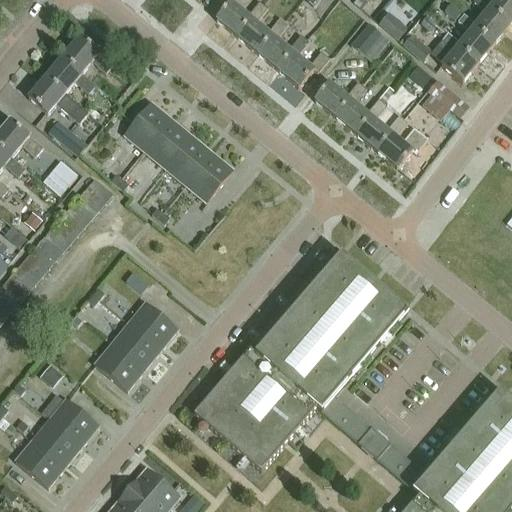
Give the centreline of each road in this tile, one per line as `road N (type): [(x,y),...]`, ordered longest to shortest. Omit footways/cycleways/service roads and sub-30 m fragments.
road 1 (unclassified): [(73,511),(332,195)]
road 2 (unclassified): [(332,195),(95,0)]
road 3 (residential): [(394,241),(511,86)]
road 4 (track): [(0,340),(113,210)]
road 5 (track): [(223,328),(96,230)]
road 6 (unclassified): [(511,337),(394,241)]
